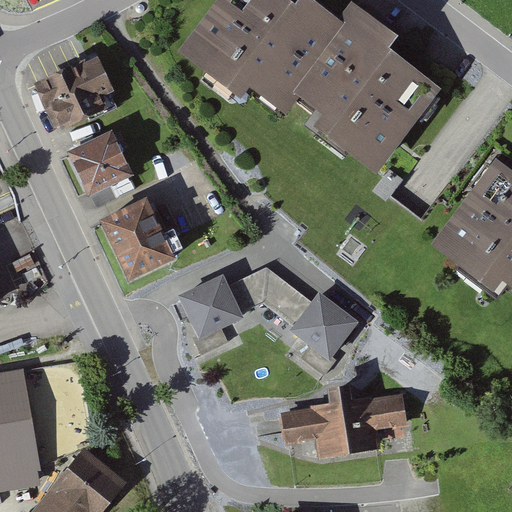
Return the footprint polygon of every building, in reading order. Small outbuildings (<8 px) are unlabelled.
[(300,2),(298,0),(237,0),(195,55),(258,104),(270,88),(303,113),(316,98),(343,119),(334,131),(389,174),(451,94),(409,61),(418,49),(364,7),(353,21),(325,0),(322,0),(313,12),(300,2)] [(87,68),(40,90),(60,134),(107,113),(102,102),(114,97),(98,63),(87,68)] [(113,138),(70,157),(88,199),(131,180),(113,138)] [(511,169),(507,166),(447,251),(511,296),(511,169)] [(147,205),(102,226),(129,285),(175,264),(147,205)] [(267,269),(226,289),(238,315),(264,305),(297,327),(314,305),(267,269)] [(226,289),(222,280),(180,300),(200,342),(242,322),(238,315),(226,289)] [(358,327),(320,298),(314,305),(297,327),(292,334),(330,363),(358,327)] [(19,376),(0,378),(0,492),(35,487),(33,469),(19,376)] [(314,409),(280,420),(282,428),(287,448),(317,443),(319,460),(378,450),(377,434),(406,429),(402,399),(353,403),(352,391),(328,395),(331,409),(314,409)] [(91,454),(42,511),(118,511),(136,491),(91,454)]
